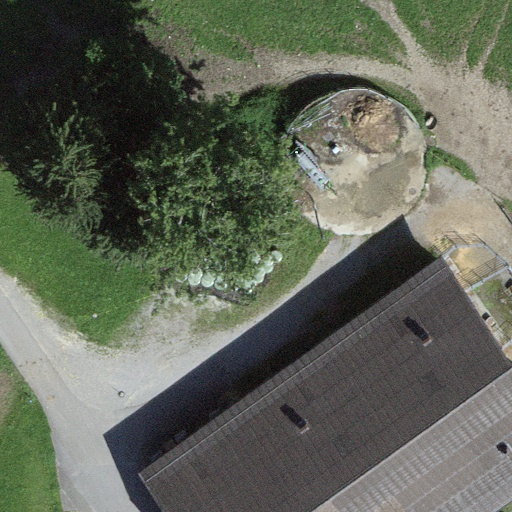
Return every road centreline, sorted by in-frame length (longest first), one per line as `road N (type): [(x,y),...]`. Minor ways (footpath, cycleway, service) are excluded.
road 1 (track): [(511,240),(457,188),(422,191),(364,227),(314,234),(192,217),(0,162)]
road 2 (track): [(92,449),(256,338),(301,293),(338,231)]
road 3 (residential): [(127,511),(0,310)]
